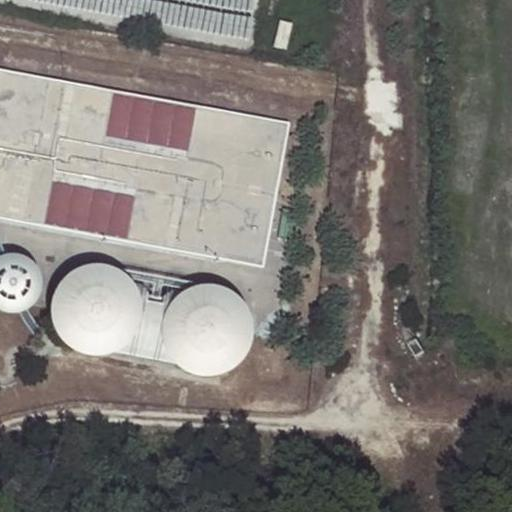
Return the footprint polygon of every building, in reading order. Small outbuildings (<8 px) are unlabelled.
[(13,0),(13,3),(253,31),(256,0),(13,0)] [(280,20),(273,47),(287,51),(294,23),(280,20)] [(288,124),(0,70),(0,221),(260,270),(288,124)] [(40,292),(41,283),(39,273),(34,265),(26,259),(17,256),(7,256),(0,259),(0,308),(3,311),(12,312),(21,311),(29,307),(36,301),(40,292)] [(142,299),(140,293),(132,281),(121,271),(106,266),(90,265),(75,270),(63,280),(55,294),(51,309),(53,325),(60,339),(72,350),(85,356),(100,357),(114,354),(127,347),(137,336),(143,322),(144,308),(142,299)] [(254,335),(253,320),(247,307),(237,296),(223,288),(207,286),(192,289),(178,297),(172,304),(168,309),(162,324),(162,340),(167,355),(177,367),(190,375),(204,378),(219,377),(233,372),(244,362),(251,349),(254,335)] [(127,347),(114,354),(177,367),(167,355),(162,340),(162,324),(168,309),(172,304),(142,299),(144,308),(143,322),(137,336),(127,347)]
